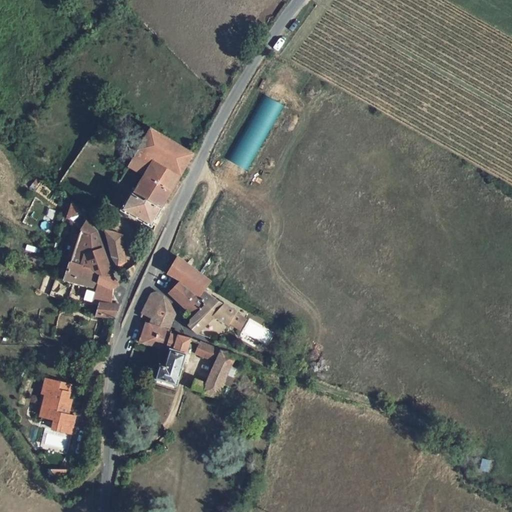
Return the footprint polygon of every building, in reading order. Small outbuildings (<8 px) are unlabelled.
[(120,206),(151,224),(194,150),(146,122),(141,130),(135,126),(126,142),(133,145),(124,160),(141,170),(120,206)] [(67,218),(84,215),(74,203),(67,218)] [(73,257),(83,260),(81,265),(88,269),(103,252),(95,226),(84,215),(67,218),(82,226),(80,230),(73,257)] [(214,215),(210,225),(240,239),(245,230),(214,215)] [(115,231),(105,228),(116,264),(123,257),(115,231)] [(72,260),(81,265),(83,260),(73,257),(72,260)] [(180,280),(201,295),(206,290),(210,284),(212,282),(179,257),(169,272),(182,278),(180,280)] [(81,265),(72,260),(67,277),(97,291),(101,284),(105,286),(113,282),(88,269),(81,265)] [(209,301),(201,295),(180,280),(169,292),(185,305),(183,308),(194,320),(209,301)] [(230,325),(238,312),(206,290),(201,295),(209,301),(194,320),(191,323),(201,332),(216,316),(230,325)] [(147,316),(152,317),(160,297),(150,293),(147,296),(140,313),(147,316)] [(164,299),(160,297),(152,317),(149,325),(145,324),(140,339),(168,348),(164,363),(161,363),(157,377),(178,383),(190,339),(168,331),(174,315),(164,299)] [(104,314),(115,318),(117,307),(100,298),(94,310),(98,312),(97,315),(102,317),(104,314)] [(217,358),(220,350),(200,342),(196,351),(217,358)] [(220,350),(217,358),(208,382),(198,379),(194,388),(220,396),(235,356),(220,350)] [(58,389),(59,381),(47,378),(46,380),(43,379),(41,387),(44,388),(43,393),(46,394),(42,416),(56,419),(54,430),(71,433),(75,415),(68,414),(70,407),(66,406),(69,391),(58,389)] [(69,391),(71,383),(59,381),(58,389),(69,391)] [(48,454),(56,454),(56,444),(41,444),(48,453),(48,454)]
